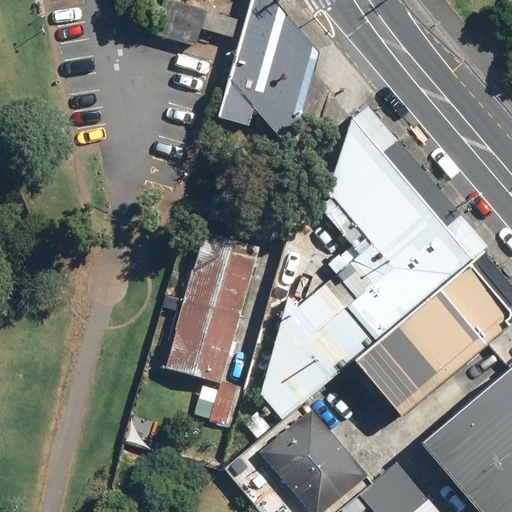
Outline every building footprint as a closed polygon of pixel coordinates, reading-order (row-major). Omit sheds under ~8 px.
[(316,56),(266,0),(246,0),(212,120),(243,129),(248,112),(287,155),(316,56)] [(235,22),(164,2),(154,37),(192,48),(198,30),(229,39),(235,22)] [(259,390),(283,419),(303,403),(352,362),(469,262),(350,115),(326,190),(372,244),(299,308),(289,296),(259,390)] [(216,387),(256,249),(199,233),(160,371),(216,387)] [(511,315),(469,262),(352,362),(398,416),(511,321),(511,315)] [(511,511),(511,363),(509,365),(418,443),(476,511),(511,511)] [(208,419),(216,391),(201,386),(192,415),(208,419)] [(304,413),(256,455),(306,511),(319,511),(360,476),(304,413)] [(433,511),(423,500),(408,511),(433,511)]
